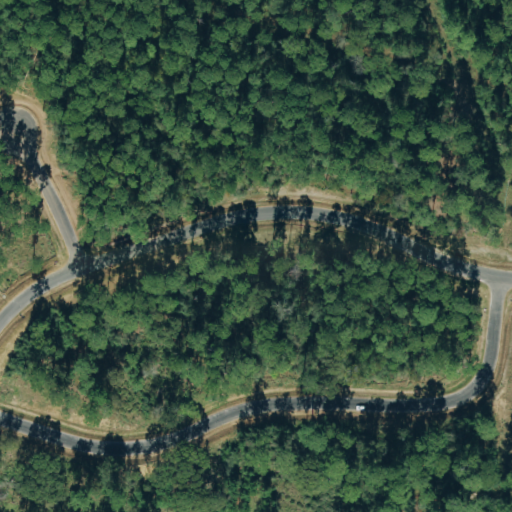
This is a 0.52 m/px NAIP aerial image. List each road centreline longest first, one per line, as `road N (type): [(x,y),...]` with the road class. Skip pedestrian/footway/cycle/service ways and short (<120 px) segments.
road 1 (residential): [(0,403),(122,433),(223,427),(298,390),(349,406),(438,406),(501,376),(511,338)]
road 2 (residential): [(511,274),(410,239),(306,220),(192,238),(121,262),(28,307),(0,334)]
road 3 (residential): [(89,277),(41,120),(15,114),(10,101),(27,83),(55,83),(58,92),(41,120)]
